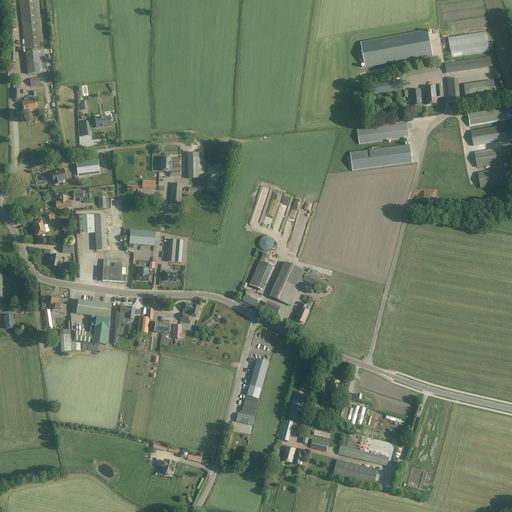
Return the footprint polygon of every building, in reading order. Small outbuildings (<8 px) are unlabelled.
[(27,75),(46,73),(38,0),(19,0),(27,75)] [(433,56),(428,30),(361,42),(366,68),(433,56)] [(446,74),(492,67),(490,57),(445,64),(446,74)] [(39,78),(30,79),(31,87),(40,85),(39,78)] [(403,78),(368,85),(370,94),(405,87),(403,78)] [(457,78),(447,79),(450,103),(459,102),(457,78)] [(494,81),(485,82),(487,95),(496,94),(494,81)] [(443,86),(437,87),(425,87),(427,105),(438,104),(438,98),(444,98),(443,86)] [(420,90),(411,90),(411,97),(412,106),(422,106),(420,90)] [(35,99),(22,102),(25,114),(38,111),(35,99)] [(108,101),(99,101),(99,114),(105,114),(105,115),(108,115),(108,101)] [(508,107),(468,114),(470,127),(510,120),(508,107)] [(111,116),(95,118),(96,128),(112,126),(111,116)] [(88,122),(81,123),(82,136),(90,135),(88,122)] [(407,124),(357,130),(359,145),(409,138),(407,124)] [(511,129),(511,125),(471,132),(473,145),(511,138),(511,129)] [(410,145),(350,153),(353,172),(413,164),(410,145)] [(511,146),(474,153),(476,166),(511,160),(511,146)] [(201,153),(188,153),(188,179),(204,179),(204,158),(201,158),(201,153)] [(181,177),(180,172),(180,158),(170,158),(163,158),(163,171),(169,171),(170,177),(181,177)] [(97,160),(76,162),(78,177),(99,174),(97,160)] [(478,174),(481,188),(510,182),(508,169),(478,174)] [(57,172),(51,174),(55,185),(61,183),(61,181),(66,179),(64,170),(57,172)] [(171,183),(170,204),(181,205),(183,184),(171,183)] [(189,184),(188,195),(198,196),(198,189),(195,188),(195,185),(189,184)] [(70,208),(70,202),(66,202),(66,197),(59,197),(59,202),(55,202),(56,208),(59,208),(70,208)] [(50,214),(46,215),(49,225),(53,223),(52,219),(55,218),(54,214),(51,215),(50,214)] [(95,234),(96,251),(107,251),(105,215),(94,216),(79,216),(80,235),(95,234)] [(38,221),(38,222),(33,224),(37,236),(45,234),(44,230),(45,229),(44,226),(46,225),(44,219),(41,221),(41,220),(38,221)] [(154,247),(155,233),(130,231),(129,245),(154,247)] [(260,242),(259,244),(260,246),(260,248),(262,249),(264,251),(266,251),(269,251),(271,250),(272,249),(273,246),(274,244),(273,242),(272,240),(271,238),(268,237),(266,237),(264,238),(262,238),(261,240),(260,242)] [(169,240),(167,262),(175,263),(177,241),(169,240)] [(63,246),(62,254),(72,254),(73,246),(63,246)] [(0,253),(0,262),(7,263),(8,255),(0,253)] [(52,255),(50,266),(58,267),(60,257),(52,255)] [(262,262),(260,266),(270,271),(272,272),(274,267),(262,262)] [(326,291),(330,283),(306,272),(285,262),(269,297),(291,306),(303,281),(326,291)] [(114,264),(114,268),(103,267),(102,281),(125,283),(125,276),(122,276),(122,265),(114,264)] [(260,266),(257,265),(250,283),(262,289),(270,271),(260,266)] [(137,275),(136,281),(149,282),(149,276),(148,275),(149,268),(138,267),(137,275)] [(164,281),(176,282),(177,274),(170,273),(170,272),(165,271),(165,273),(164,281)] [(247,291),(242,301),(257,308),(262,297),(247,291)] [(53,305),(53,308),(57,308),(58,306),(60,306),(60,305),(61,298),(52,297),(51,305),(53,305)] [(75,332),(74,340),(74,341),(106,345),(111,305),(78,300),(76,314),(92,316),(91,321),(93,321),(92,327),(91,327),(90,336),(87,335),(87,333),(75,332)] [(183,313),(180,321),(189,324),(191,318),(190,317),(190,315),(196,317),(199,307),(185,303),(182,313),(183,313)] [(53,308),(52,312),(65,314),(66,306),(60,305),(60,306),(58,306),(57,308),(53,308)] [(304,305),(297,321),(304,324),(309,312),(308,311),(309,307),(304,305)] [(128,308),(120,307),(120,312),(117,312),(115,332),(119,333),(121,319),(133,320),(135,308),(128,307),(128,308)] [(44,311),(46,324),(46,327),(52,326),(50,310),(44,311)] [(7,312),(0,312),(0,317),(4,317),(6,329),(14,328),(13,316),(8,317),(7,312)] [(67,330),(60,331),(61,352),(71,352),(70,330),(71,330),(70,325),(70,321),(67,321),(67,325),(67,330)] [(155,328),(154,333),(162,333),(163,323),(155,323),(155,327),(155,328)] [(162,333),(169,334),(170,329),(170,328),(170,324),(163,323),(162,333)] [(174,325),(173,338),(183,339),(183,333),(181,333),(181,326),(174,325)] [(211,348),(214,350),(217,344),(206,339),(204,344),(205,344),(204,347),(211,350),(211,348)] [(80,344),(71,343),(72,351),(80,351),(80,344)] [(190,359),(188,373),(210,375),(211,361),(190,359)] [(248,394),(259,397),(261,390),(269,363),(258,359),(250,386),(248,394)] [(331,380),(329,393),(337,394),(339,381),(331,380)] [(319,383),(318,392),(325,394),(327,385),(319,383)] [(294,393),(288,418),(301,421),(307,396),(294,393)] [(243,410),(242,414),(254,417),(259,397),(248,394),(246,399),(243,410)] [(254,417),(242,414),(238,413),(236,422),(253,426),(255,417),(254,417)] [(309,419),(307,424),(331,430),(333,425),(309,419)] [(278,439),(282,441),(288,442),(294,423),(283,420),(278,439)] [(312,430),(312,432),(314,433),(314,436),(329,439),(331,434),(312,430)] [(313,439),(311,448),(326,452),(328,443),(313,439)] [(154,442),(153,448),(166,452),(168,447),(154,442)] [(340,446),(338,455),(387,467),(389,458),(340,446)] [(286,447),(282,461),(293,463),(296,450),(286,447)] [(298,450),(294,464),(300,465),(304,452),(298,450)] [(189,454),(188,460),(201,463),(202,457),(189,454)] [(337,460),(333,476),(375,486),(378,470),(337,460)] [(176,464),(164,461),(161,469),(163,469),(162,474),(170,477),(171,472),(173,473),(176,464)] [(177,473),(184,474),(186,465),(178,463),(177,473)]
